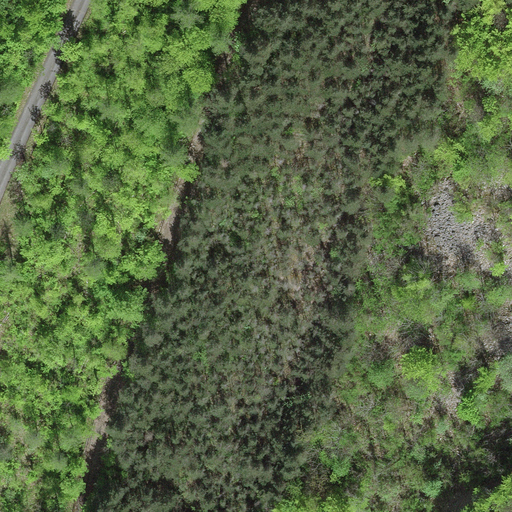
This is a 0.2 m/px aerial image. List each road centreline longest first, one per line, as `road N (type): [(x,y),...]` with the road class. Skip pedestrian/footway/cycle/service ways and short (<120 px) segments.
road 1 (track): [(84,511),(102,417),(236,45),(260,0)]
road 2 (unclassified): [(80,0),(0,181)]
